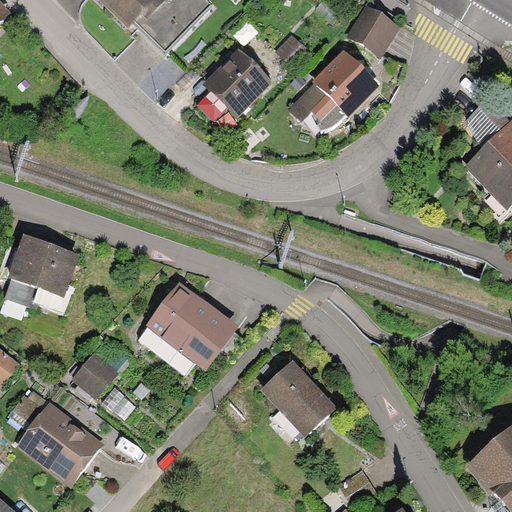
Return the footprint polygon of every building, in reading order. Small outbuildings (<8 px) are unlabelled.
[(0,0),(0,24),(12,13),(0,0)] [(165,0),(98,0),(129,30),(136,24),(143,16),(148,21),(167,2),(165,0)] [(165,0),(167,2),(148,21),(143,16),(136,24),(169,56),(216,7),(208,0),(165,0)] [(401,30),(368,9),(349,39),(382,60),(401,30)] [(292,34),(275,51),(294,70),(311,53),(292,34)] [(275,85),(241,51),(230,62),(205,87),(212,94),(199,107),(215,123),(227,113),(237,123),(275,85)] [(313,115),(319,120),(322,133),(331,129),(341,122),(345,117),(349,121),(381,89),(362,68),(346,52),(292,105),(307,121),(313,115)] [(511,124),(510,127),(488,104),(466,125),(488,148),(467,168),(506,209),(511,203),(511,124)] [(43,243),(24,237),(8,281),(11,282),(4,301),(37,313),(39,307),(66,316),(76,290),(70,288),(82,257),(43,243)] [(181,285),(148,329),(206,373),(240,329),(197,297),(181,285)] [(22,365),(0,349),(0,389),(1,390),(22,365)] [(118,374),(94,356),(73,382),(98,401),(118,374)] [(296,362),(262,392),(304,440),(338,410),(306,375),(296,362)] [(71,488),(104,446),(80,427),(33,391),(12,417),(31,432),(19,448),(71,488)] [(511,511),(511,433),(470,469),(502,507),(506,511),(511,511)] [(338,487),(353,511),(379,495),(365,471),(338,487)] [(0,511),(12,511),(0,502),(0,511)]
